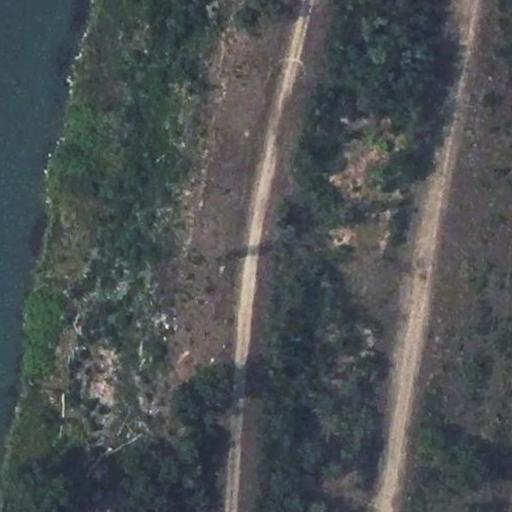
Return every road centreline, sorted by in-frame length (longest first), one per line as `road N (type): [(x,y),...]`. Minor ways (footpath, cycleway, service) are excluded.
road 1 (track): [(468,0),(381,511)]
road 2 (track): [(229,511),(250,251),(305,0)]
